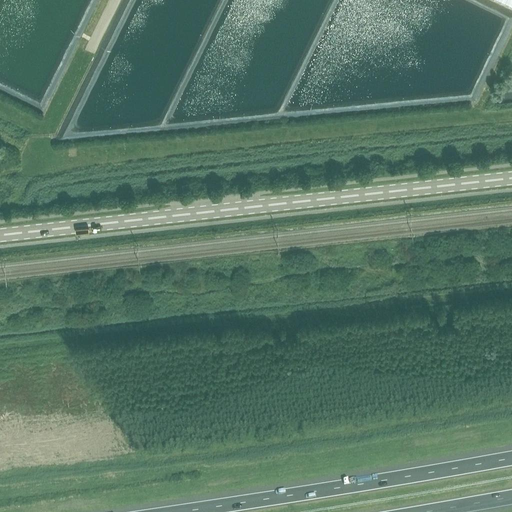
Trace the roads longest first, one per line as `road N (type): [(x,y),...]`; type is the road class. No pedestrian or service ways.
road 1 (primary): [(0,235),(511,178)]
road 2 (motorway): [(511,460),(199,511)]
